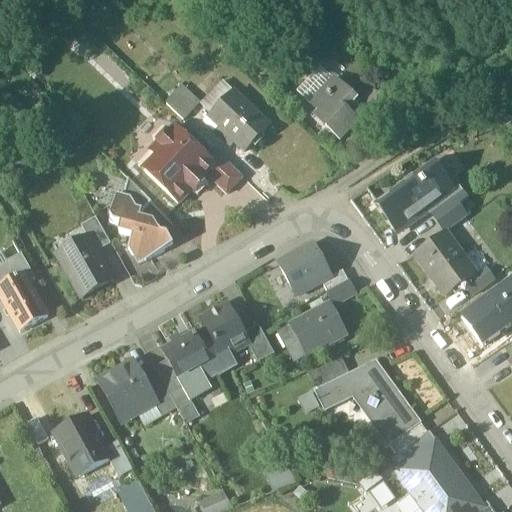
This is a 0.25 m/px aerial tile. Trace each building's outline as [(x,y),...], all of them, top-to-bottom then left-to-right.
[(181,87),(164,104),(183,121),(199,104),(181,87)] [(335,98),(327,91),(325,93),(324,92),(310,106),(331,126),(327,131),(340,144),(364,119),(356,111),(357,110),(353,106),(357,102),(342,89),(335,98)] [(268,125),(235,93),(210,117),(220,127),(215,132),(224,141),(229,136),(244,150),(268,125)] [(357,110),(356,111),(364,119),(372,127),(389,109),(373,93),(357,110)] [(209,163),(174,130),(171,133),(162,130),(153,141),(155,149),(150,155),(156,161),(144,173),(179,206),(192,193),(194,196),(206,184),(203,181),(207,177),(215,169),(209,163)] [(243,179),(217,154),(209,163),(215,169),(207,177),(227,197),(243,179)] [(431,168),(378,207),(398,234),(414,222),(415,223),(429,213),(436,208),(428,198),(444,186),(431,168)] [(151,204),(128,182),(123,199),(142,213),(151,204)] [(444,186),(428,198),(436,208),(429,213),(437,223),(459,207),(468,201),(459,190),(451,195),(444,186)] [(350,199),(356,211),(370,203),(364,192),(350,199)] [(153,224),(140,221),(142,213),(123,199),(117,198),(113,213),(109,215),(111,219),(109,224),(115,226),(121,228),(119,235),(133,238),(129,251),(132,256),(150,261),(173,248),(167,239),(161,237),(160,235),(159,235),(153,224)] [(459,207),(437,223),(445,236),(446,237),(467,222),(459,207)] [(111,247),(96,221),(82,229),(87,238),(88,238),(91,243),(98,255),(111,247)] [(446,237),(445,236),(415,258),(446,301),(477,279),(475,277),(473,278),(461,262),(463,260),(446,237)] [(91,243),(60,261),(82,300),(113,282),(98,255),(91,243)] [(315,248),(279,267),(295,298),(322,284),(331,280),(315,248)] [(511,262),(503,250),(494,257),(503,270),(511,262)] [(6,268),(0,270),(0,300),(28,285),(29,286),(35,283),(21,257),(5,266),(6,268)] [(322,284),(327,294),(348,283),(343,273),(331,280),(322,284)] [(348,283),(327,294),(334,307),(355,296),(348,283)] [(28,285),(0,300),(0,302),(19,336),(48,320),(29,286),(28,285)] [(476,343),(511,317),(511,291),(490,307),(485,299),(458,318),(476,343)] [(226,307),(201,321),(216,347),(205,353),(213,367),(248,347),(249,347),(243,337),(226,307)] [(334,318),(310,331),(305,320),(286,330),(292,341),(298,338),(308,357),(344,338),(334,318)] [(259,328),(243,337),(249,347),(248,347),(258,365),(275,357),(259,328)] [(195,337),(182,345),(179,339),(178,340),(179,340),(172,344),(172,343),(171,344),(174,348),(175,349),(164,355),(164,354),(163,355),(167,362),(180,385),(181,385),(200,374),(205,383),(218,376),(213,367),(205,353),(196,336),(195,337)] [(341,360),(308,373),(318,393),(342,381),(349,377),(341,360)] [(180,385),(167,362),(154,370),(170,399),(184,391),(181,385),(180,385)] [(421,426),(376,364),(349,377),(342,381),(352,401),(388,450),(390,448),(421,426)] [(138,374),(133,365),(98,384),(122,426),(139,417),(139,410),(152,402),(155,408),(157,407),(138,374)] [(152,366),(138,374),(157,407),(170,399),(154,370),(152,366)] [(318,393),(315,394),(325,414),(352,401),(342,381),(318,393)] [(184,391),(170,399),(178,414),(192,406),(190,403),(191,402),(184,391)] [(86,419),(54,437),(78,480),(110,462),(104,453),(86,419)] [(421,426),(390,448),(397,458),(412,448),(428,436),(421,426)] [(428,436),(412,448),(419,458),(436,447),(428,436)] [(118,445),(104,453),(110,462),(119,479),(132,472),(118,445)] [(419,458),(397,474),(413,497),(423,511),(481,511),(482,511),(436,447),(419,458)] [(201,504),(204,511),(223,511),(233,507),(226,492),(201,504)] [(423,511),(413,497),(399,507),(402,511),(423,511)]
